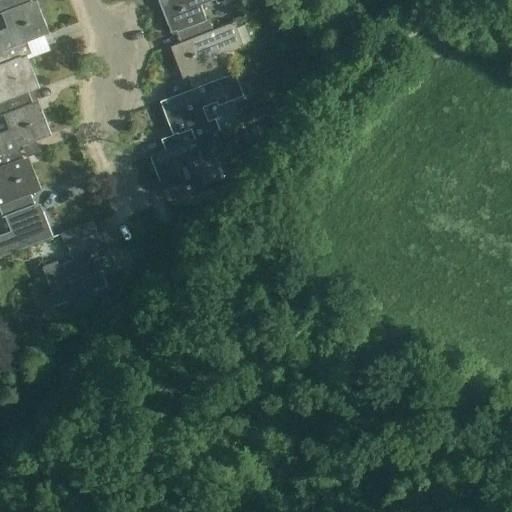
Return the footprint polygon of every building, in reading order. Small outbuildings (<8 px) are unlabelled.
[(0,53),(28,43),(50,34),(41,8),(35,10),(31,0),(0,0),(0,14),(0,15),(7,12),(12,27),(0,31),(0,53)] [(181,43),(207,33),(214,31),(210,20),(203,22),(198,8),(217,0),(218,4),(227,0),(160,0),(159,1),(169,25),(174,23),(181,43)] [(186,70),(194,90),(207,84),(226,77),(222,66),(215,68),(209,54),(228,47),(230,51),(244,45),(236,22),(214,31),(207,33),(181,43),(171,47),(181,72),(186,70)] [(0,103),(30,92),(30,93),(41,89),(31,64),(26,66),(23,58),(32,55),(28,43),(0,53),(0,75),(3,82),(0,82),(0,103)] [(226,77),(207,84),(194,90),(162,102),(172,127),(177,125),(180,133),(162,140),(166,151),(207,136),(216,132),(222,130),(212,105),(219,102),(220,106),(245,96),(244,93),(252,89),(249,80),(240,84),(236,73),(226,77)] [(30,92),(0,103),(0,110),(2,117),(9,114),(15,128),(0,133),(0,155),(37,141),(52,135),(43,110),(38,112),(30,93),(30,92)] [(232,128),(221,132),(224,141),(236,136),(232,128)] [(225,154),(216,132),(166,151),(152,156),(162,182),(167,180),(175,200),(207,188),(202,175),(196,178),(190,164),(209,156),(211,160),(225,154)] [(0,206),(33,195),(43,191),(33,166),(28,167),(25,160),(41,154),(37,141),(0,155),(0,171),(5,183),(0,184),(0,206)] [(40,213),(33,195),(0,206),(0,208),(4,218),(11,215),(16,230),(0,235),(0,258),(54,237),(44,212),(40,213)] [(59,266),(58,262),(44,267),(53,292),(48,294),(46,295),(45,296),(44,298),(44,300),(43,302),(44,303),(45,305),(45,306),(46,307),(47,307),(49,308),(50,308),(53,308),(54,308),(55,307),(67,303),(69,308),(98,296),(96,291),(110,286),(104,270),(116,265),(107,240),(102,242),(94,221),(62,234),(66,246),(73,243),(79,258),(59,266)]
